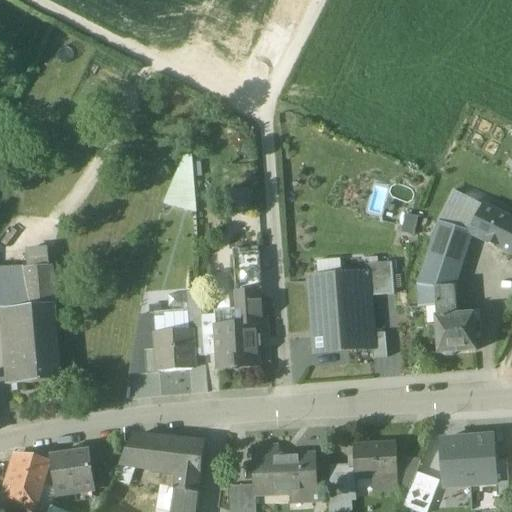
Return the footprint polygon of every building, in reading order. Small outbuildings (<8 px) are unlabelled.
[(175,210),(197,209),(194,155),(173,156),(175,210)] [(483,207),(450,190),(418,286),(420,309),(436,308),(435,289),(452,287),(470,233),(483,207)] [(511,221),(483,207),(470,233),(511,254),(511,221)] [(48,248),(26,250),(27,267),(7,269),(10,309),(16,309),(56,305),(53,267),(49,267),(48,248)] [(263,287),(261,250),(235,252),(236,288),(263,287)] [(319,278),(310,279),(315,355),(376,350),(375,336),(372,299),(370,274),(342,277),(341,262),(318,263),(319,278)] [(370,274),(372,299),(395,297),(392,266),(370,268),(370,274)] [(452,287),(435,289),(436,308),(437,319),(454,317),(452,287)] [(261,294),(235,295),(237,320),(237,326),(254,324),(255,326),(260,325),(264,325),(261,294)] [(56,305),(16,309),(22,385),(63,381),(56,305)] [(214,316),(202,317),(203,333),(215,332),(215,322),(214,316)] [(437,319),(440,355),(442,354),(446,357),(453,357),(457,353),(476,352),(475,335),(481,335),(480,325),(474,325),(473,316),(454,317),(437,319)] [(202,317),(189,318),(190,332),(191,331),(192,350),(205,349),(203,333),(202,317)] [(237,320),(215,322),(215,332),(217,356),(218,369),(263,365),(260,325),(255,326),(254,324),(237,326),(237,320)] [(190,332),(156,334),(157,351),(159,373),(191,370),(190,350),(192,350),(191,331),(190,332)] [(215,332),(203,333),(205,349),(205,357),(217,356),(215,332)] [(387,335),(375,336),(376,350),(377,361),(389,360),(387,335)] [(157,351),(145,352),(147,375),(159,374),(159,373),(157,351)] [(205,445),(133,438),(120,465),(136,467),(182,474),(201,476),(205,445)] [(468,440),(471,488),(497,486),(495,463),(493,439),(468,440)] [(468,440),(442,442),(445,489),(471,488),(468,440)] [(396,445),(354,448),(355,481),(397,478),(398,478),(397,463),(396,445)] [(272,459),(271,448),(252,449),(254,487),(255,497),(289,495),(289,494),(317,493),(315,457),(272,459)] [(90,452),(51,458),(56,496),(96,491),(90,452)] [(20,456),(14,459),(0,506),(0,507),(19,511),(33,511),(37,506),(33,504),(47,463),(20,456)] [(421,462),(397,463),(398,478),(397,478),(397,492),(410,491),(417,472),(421,462)] [(507,462),(495,463),(497,486),(498,498),(509,497),(507,462)] [(120,465),(113,481),(129,487),(136,467),(120,465)] [(351,467),(330,467),(330,496),(348,495),(353,495),(351,467)] [(428,511),(441,481),(417,472),(410,491),(404,506),(420,511),(428,511)] [(172,478),(167,477),(166,488),(174,489),(180,490),(182,474),(173,473),(172,478)] [(201,476),(182,474),(180,490),(198,493),(201,476)] [(166,488),(147,486),(138,511),(171,511),(174,489),(166,488)] [(254,487),(228,488),(229,511),(255,511),(255,497),(254,487)] [(180,490),(174,489),(171,511),(195,511),(198,493),(180,490)] [(330,496),(329,496),(328,511),(348,511),(349,511),(348,495),(330,496)]
